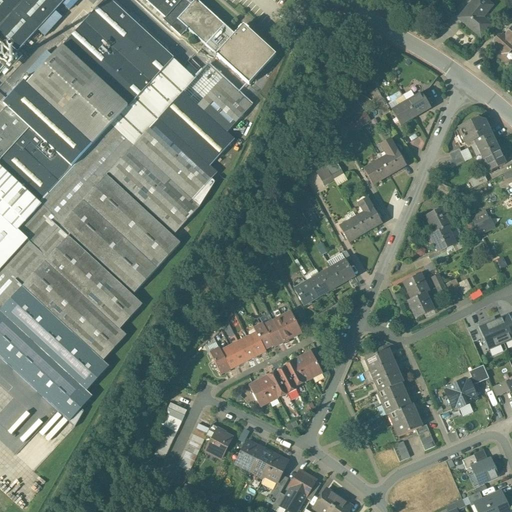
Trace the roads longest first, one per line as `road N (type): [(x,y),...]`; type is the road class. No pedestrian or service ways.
road 1 (residential): [(468,80),(357,323)]
road 2 (residential): [(304,446),(199,397),(163,479)]
road 3 (residential): [(357,323),(404,342),(511,288)]
road 4 (residential): [(511,459),(491,433),(396,474),(373,496)]
road 5 (residential): [(468,80),(367,17),(355,0)]
road 6 (residential): [(357,323),(304,446)]
